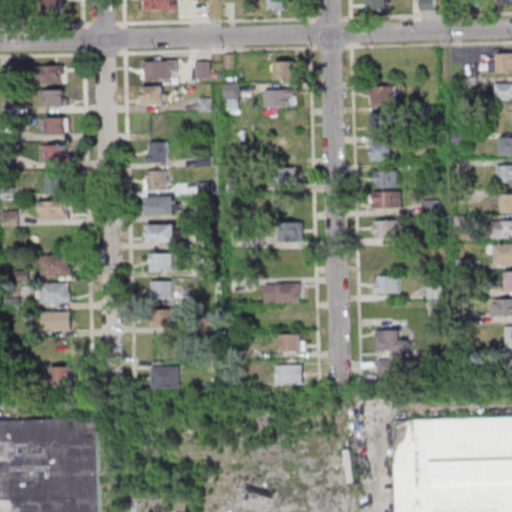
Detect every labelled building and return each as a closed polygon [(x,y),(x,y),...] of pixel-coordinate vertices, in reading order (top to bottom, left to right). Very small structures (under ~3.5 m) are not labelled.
[(63,0),(64,17),(44,18),(44,0),(63,0)] [(148,10),(147,1),(144,1),(144,0),(174,0),(174,3),(178,3),(178,10),(148,10)] [(269,12),(269,0),(286,0),(287,11),(269,12)] [(389,0),(389,10),(371,10),(370,0),(389,0)] [(435,0),(436,11),(422,11),(422,0),(435,0)] [(450,0),(460,0),(460,10),(451,11),(450,0)] [(0,21),(0,7),(11,7),(12,20),(0,21)] [(511,54),(498,55),(498,63),(491,64),(492,73),(511,71),(511,54)] [(226,69),(225,56),(235,56),(235,69),(226,69)] [(172,72),(173,80),(147,80),(147,63),(179,62),(179,72),(172,72)] [(197,79),(197,63),(211,62),(212,79),(197,79)] [(277,81),(277,63),(296,63),(296,80),(277,81)] [(35,84),(34,67),(62,66),(62,83),(35,84)] [(452,79),(467,79),(467,89),(453,89),(452,79)] [(226,99),(225,85),(240,84),(241,99),(226,99)] [(498,85),(511,84),(511,100),(498,101),(498,85)] [(165,106),(146,106),(145,87),(165,87),(165,106)] [(373,88),(396,87),(396,104),(374,105),(373,88)] [(47,108),(47,91),(66,91),(66,107),(47,108)] [(266,92),(297,91),(297,97),(293,97),(294,107),(267,108),(266,92)] [(213,99),(214,113),(200,113),(200,99),(213,99)] [(440,107),(440,117),(425,117),(425,108),(440,107)] [(148,132),(172,132),(172,115),(148,115),(148,132)] [(374,115),(392,115),(392,133),(374,134),(374,115)] [(48,136),(48,119),(67,119),(67,135),(48,136)] [(468,134),(468,145),(455,146),(454,134),(468,134)] [(501,139),(511,138),(511,156),(501,157),(501,139)] [(299,158),(299,142),(274,142),(274,158),(299,158)] [(375,143),(394,142),(395,161),(375,162),(375,143)] [(152,162),(149,162),(149,155),(152,155),(152,144),(169,143),(170,163),(152,164),(152,162)] [(49,163),(48,147),(67,147),(67,162),(49,163)] [(199,167),(199,157),(213,156),(214,167),(199,167)] [(425,163),(439,163),(440,173),(426,173),(425,163)] [(499,167),(511,166),(511,183),(499,184),(499,167)] [(276,186),(275,170),(299,169),(299,185),(276,186)] [(150,192),(150,172),(169,171),(169,191),(150,192)] [(376,172),(399,172),(400,189),(380,189),(380,184),(376,184),(376,172)] [(48,195),(47,174),(67,173),(68,189),(65,189),(65,195),(48,195)] [(229,194),(229,180),(243,180),(243,194),(229,194)] [(200,194),(200,184),(213,183),(214,193),(200,194)] [(3,200),(3,189),(17,188),(17,199),(3,200)] [(456,204),(456,191),(469,191),(469,203),(456,204)] [(404,192),(404,208),(375,210),(374,204),(372,204),(372,196),(376,196),(376,193),(404,192)] [(511,212),(511,193),(503,193),(504,212),(511,212)] [(148,217),(148,199),(177,198),(177,216),(148,217)] [(441,201),(441,215),(424,215),(424,201),(441,201)] [(41,221),(41,203),(68,202),(68,211),(71,211),(71,220),(41,221)] [(3,226),(3,212),(19,212),(20,226),(3,226)] [(471,217),(471,228),(457,228),(457,217),(471,217)] [(400,221),(401,239),(377,240),(377,222),(400,221)] [(511,222),(494,223),(495,240),(511,239),(511,222)] [(283,243),(283,223),(305,223),(305,242),(283,243)] [(149,244),(149,226),(177,225),(178,243),(149,244)] [(231,249),(231,228),(250,227),(251,248),(231,249)] [(511,245),(511,265),(495,266),(495,255),(489,255),(489,246),(495,246),(495,245),(511,245)] [(376,265),(398,265),(398,247),(376,247),(376,265)] [(152,272),(152,255),(174,255),(175,271),(152,272)] [(43,276),(43,257),(70,256),(70,268),(73,268),(73,276),(43,276)] [(458,261),(473,260),(473,271),(459,271),(458,261)] [(201,278),(200,268),(215,267),(215,277),(201,278)] [(402,277),(402,294),(378,295),(378,283),(381,283),(380,277),(402,277)] [(153,300),(153,283),(175,282),(175,299),(153,300)] [(44,304),(43,285),(71,284),(71,294),(73,294),(73,304),(44,304)] [(267,304),(267,285),(302,284),(303,303),(267,304)] [(429,287),(444,287),(444,300),(430,300),(429,287)] [(6,310),(6,300),(22,300),(22,310),(6,310)] [(511,300),(511,317),(497,317),(496,301),(511,300)] [(153,329),(152,311),(177,310),(178,328),(153,329)] [(45,313),(73,313),(73,331),(45,331),(45,313)] [(378,332),(402,332),(402,342),(411,341),(411,352),(404,352),(404,377),(393,378),(392,373),(380,373),(380,361),(392,361),(392,352),(378,352),(378,332)] [(284,353),(284,336),(303,336),(304,352),(284,353)] [(73,338),(53,338),(53,355),(73,355),(73,338)] [(278,386),(277,367),(305,366),(305,385),(278,386)] [(154,390),(153,369),(181,368),(182,389),(154,390)] [(54,385),(54,369),(73,369),(73,384),(54,385)] [(0,511),(0,420),(100,418),(102,511),(0,511)] [(511,419),(511,511),(400,511),(398,426),(421,425),(420,422),(511,419)]
